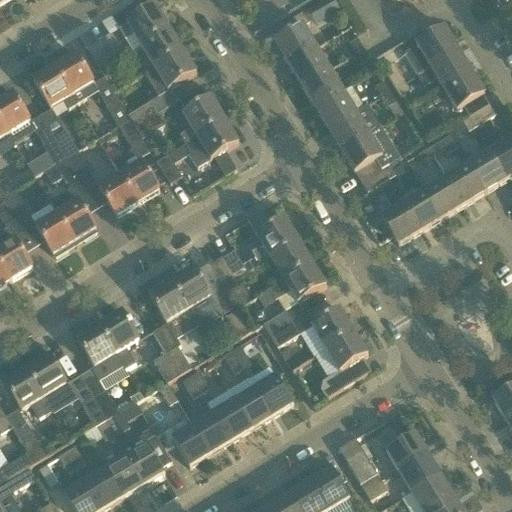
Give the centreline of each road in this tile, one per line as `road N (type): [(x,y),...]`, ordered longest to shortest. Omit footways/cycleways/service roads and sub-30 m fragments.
road 1 (residential): [(0,347),(304,163)]
road 2 (residential): [(194,511),(430,371)]
road 3 (residential): [(304,163),(202,0)]
road 4 (residential): [(511,249),(497,226),(382,292)]
road 5 (residential): [(511,506),(430,371)]
road 6 (residential): [(382,292),(304,163)]
